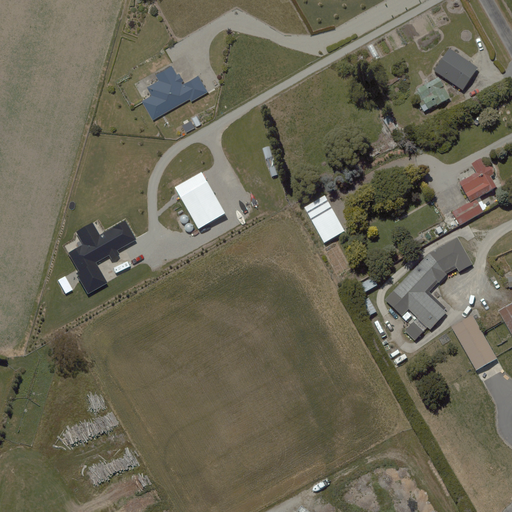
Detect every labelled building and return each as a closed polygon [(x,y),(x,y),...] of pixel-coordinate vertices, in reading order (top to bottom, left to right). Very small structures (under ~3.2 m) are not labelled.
[(476,71),(449,52),(435,73),(462,92),(476,71)] [(184,84),(173,65),(155,75),(159,81),(146,89),(151,97),(141,102),(152,121),(189,100),(191,104),(209,93),(199,76),(184,84)] [(424,112),(448,100),(439,79),(414,90),(424,112)] [(391,117),(383,122),(396,144),(404,139),(391,117)] [(226,143),(216,145),(218,157),(228,156),(226,143)] [(475,200),(495,189),(488,178),(493,175),(489,170),(486,172),(481,163),(472,168),(477,176),(460,186),(469,203),(451,214),(459,229),(483,215),(475,200)] [(449,236),(422,252),(376,298),(393,315),(402,306),(410,315),(402,323),(414,335),(423,326),(439,309),(421,292),(441,271),(462,259),(449,236)] [(376,277),(358,287),(362,296),(380,286),(376,277)] [(369,300),(358,306),(365,319),(376,313),(369,300)] [(511,305),(498,313),(511,336),(511,305)] [(487,355),(464,312),(443,324),(466,367),(487,355)]
